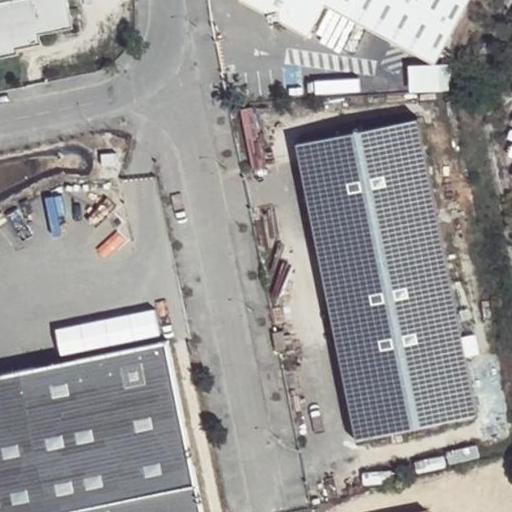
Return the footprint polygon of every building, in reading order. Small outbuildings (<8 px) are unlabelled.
[(0,0),(0,55),(41,46),(38,36),(70,28),(63,0),(0,0)] [(245,0),(269,12),(270,21),(281,18),(310,36),(326,3),(438,58),(471,0),(245,0)] [(417,104),(296,134),(356,433),(486,411),(417,104)] [(208,511),(171,330),(0,363),(0,511),(208,511)] [(431,511),(430,503),(384,511),(431,511)]
